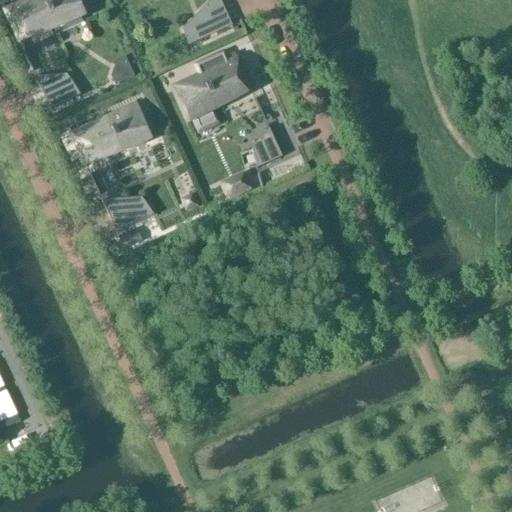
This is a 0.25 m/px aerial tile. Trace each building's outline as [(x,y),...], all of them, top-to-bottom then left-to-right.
[(32,0),(24,4),(25,5),(6,14),(20,43),(57,27),(59,30),(82,19),(80,16),(83,15),(76,0),(32,0)] [(212,0),(182,32),(187,49),(231,28),(218,0),(212,0)] [(201,79),(174,91),(188,121),(190,120),(192,123),(215,112),(214,109),(251,92),(250,90),(255,88),(249,76),(244,78),(237,62),(219,71),(214,60),(196,68),(201,79)] [(50,110),(80,97),(66,77),(36,78),(50,110)] [(147,140),(149,139),(136,109),(109,121),(108,120),(90,127),(91,129),(73,137),(86,167),(124,150),(125,153),(148,143),(147,140)] [(257,170),(282,158),(269,132),(251,149),(257,170)] [(193,196),(180,202),(186,214),(198,209),(193,196)] [(102,202),(116,234),(153,217),(141,200),(102,202)] [(136,232),(118,240),(123,251),(141,243),(136,232)] [(0,397),(8,394),(5,386),(0,388),(0,397)] [(0,431),(21,422),(18,415),(0,422),(0,431)]
